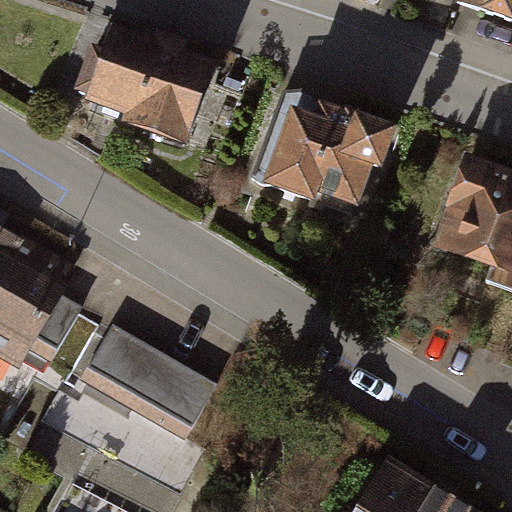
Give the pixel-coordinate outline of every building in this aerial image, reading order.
[(511,0),(448,0),(441,21),(511,44),(511,0)] [(206,79),(81,35),(55,108),(180,152),(206,79)] [(391,148),(284,107),(254,186),(361,227),(391,148)] [(511,190),(458,173),(431,258),(511,283),(511,190)] [(81,301),(0,255),(0,388),(24,402),(81,301)] [(60,511),(176,511),(207,456),(78,387),(37,463),(75,484),(60,511)] [(424,511),(381,485),(363,511),(424,511)]
